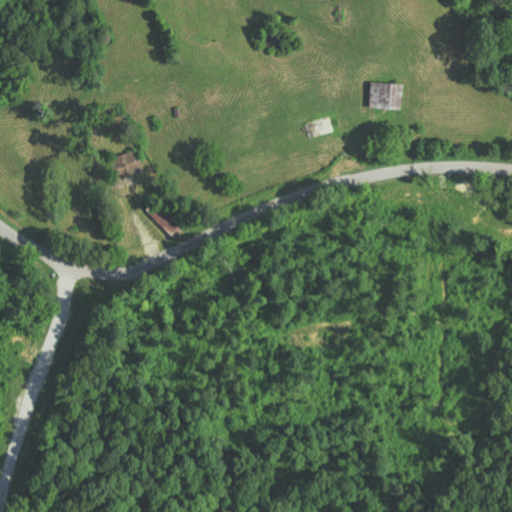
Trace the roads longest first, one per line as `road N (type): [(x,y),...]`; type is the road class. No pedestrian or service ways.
road 1 (residential): [(511,169),(424,168),(328,186),(123,273),(70,265),(0,225)]
road 2 (residential): [(70,265),(71,315),(25,425),(3,511)]
